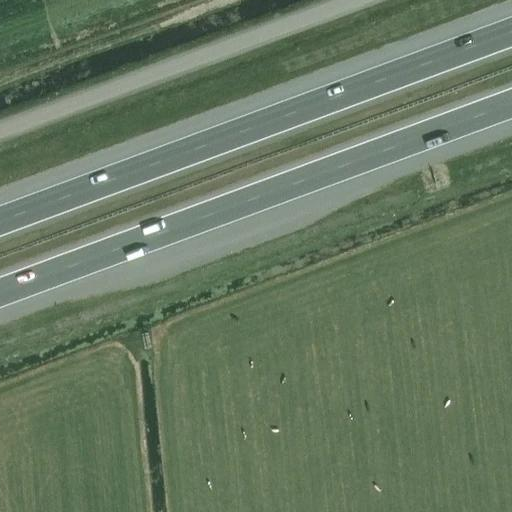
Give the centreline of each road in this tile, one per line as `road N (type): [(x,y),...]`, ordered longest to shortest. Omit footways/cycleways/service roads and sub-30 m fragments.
road 1 (motorway): [(511,32),(0,222)]
road 2 (motorway): [(0,292),(511,103)]
road 3 (unclassified): [(348,0),(0,128)]
